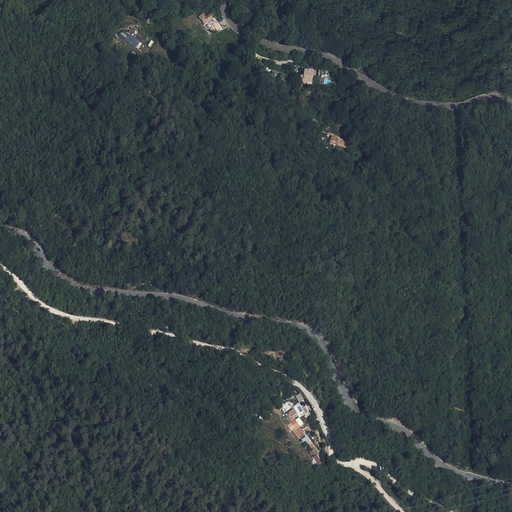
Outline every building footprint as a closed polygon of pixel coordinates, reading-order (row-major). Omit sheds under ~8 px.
[(204,13),(200,15),(204,24),(213,19),(211,13),(205,16),(204,13)] [(125,40),(133,46),(136,44),(133,42),(135,40),(131,37),(130,39),(127,37),(125,40)] [(302,80),(312,82),(313,73),(304,71),(302,80)] [(312,122),(311,123),(317,127),(319,123),(311,119),(310,121),(312,122)] [(333,137),(331,142),(345,147),(347,144),(345,143),(345,141),(333,137)] [(289,360),(282,356),(281,358),(279,361),(286,365),(289,360)] [(301,427),(300,429),(305,434),(309,431),(306,428),(308,426),(301,419),(298,424),(301,427)] [(315,466),(322,462),(317,454),(311,459),(315,466)]
